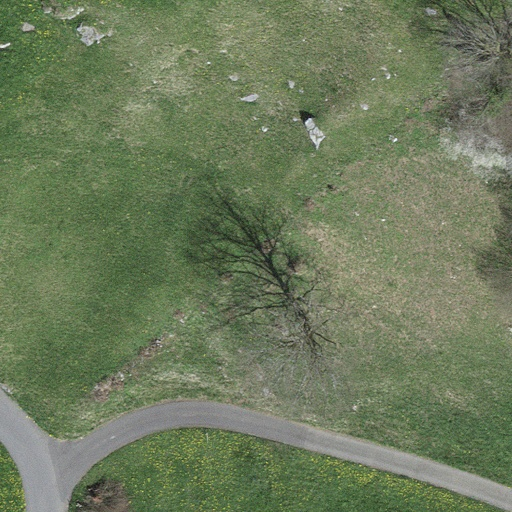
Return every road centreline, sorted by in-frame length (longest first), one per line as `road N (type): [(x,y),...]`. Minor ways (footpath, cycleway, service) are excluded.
road 1 (track): [(56,471),(146,421),(190,412),(334,436),(511,495)]
road 2 (unclassified): [(0,408),(36,439),(56,471),(56,511)]
